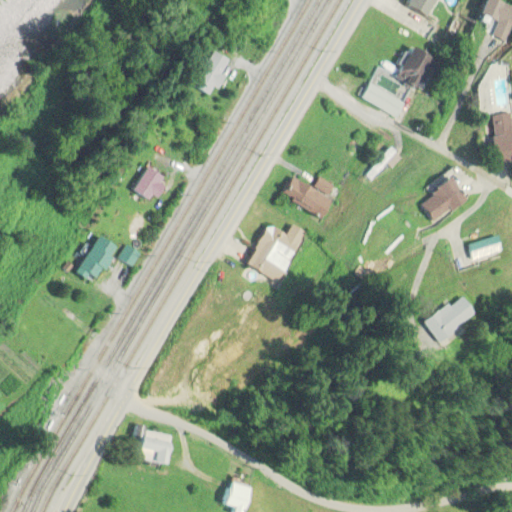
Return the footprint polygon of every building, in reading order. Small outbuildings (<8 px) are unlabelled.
[(419,19),(431,0),(401,0),(398,5),(419,19)] [(409,89),(425,59),(403,47),(387,77),(409,89)] [(225,62),(206,52),(187,86),(206,97),(225,62)] [(356,97),(390,120),(400,105),(366,83),(356,97)] [(511,115),(486,117),(487,164),(511,162),(511,115)] [(158,179),(137,168),(126,191),(147,202),(158,179)] [(323,223),(333,203),(287,178),(276,197),(323,223)] [(428,225),(458,202),(440,178),(423,191),(428,197),(414,207),(428,225)] [(322,192),(324,184),(315,181),(312,189),(322,192)] [(296,245),(264,226),(241,264),(274,283),(296,245)] [(108,248),(89,236),(69,269),(88,281),(108,248)] [(465,246),(471,266),(501,257),(495,237),(465,246)] [(465,316),(447,295),(411,324),(428,345),(465,316)] [(129,461),(162,465),(166,435),(129,430),(126,449),(130,450),(129,461)] [(243,510),(243,485),(218,485),(218,510),(243,510)]
